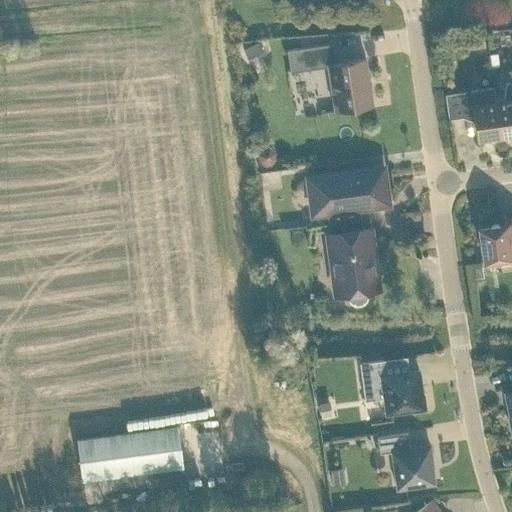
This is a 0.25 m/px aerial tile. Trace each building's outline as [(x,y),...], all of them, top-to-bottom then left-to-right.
[(485,48),(483,34),(470,35),(472,50),(485,48)] [(243,48),(247,59),(262,52),(257,41),(243,48)] [(371,104),(364,58),(334,63),(331,43),(285,50),(289,72),(326,66),(333,110),(371,104)] [(511,81),(505,83),(503,99),(495,100),(494,100),(499,135),(511,133),(511,81)] [(494,100),(495,100),(493,86),(444,93),(447,118),(472,115),(476,139),(499,135),(494,100)] [(350,208),(386,203),(381,168),(307,178),(312,213),(325,211),(327,222),(352,219),(350,208)] [(482,254),(483,262),(498,259),(499,266),(511,264),(511,216),(502,218),(503,226),(499,226),(496,224),(491,224),(489,228),(478,229),(480,242),(480,244),(479,245),(479,247),(479,248),(479,250),(480,252),(481,253),(482,254)] [(376,289),(368,228),(353,230),(352,219),(327,222),(328,233),(327,233),(335,294),(346,293),(346,294),(346,295),(346,296),(347,297),(348,299),(349,301),(351,302),(353,303),(355,303),(357,303),(358,303),(359,302),(361,301),(363,300),(364,299),(365,297),(365,296),(366,294),(366,293),(366,292),(365,290),(376,289)] [(483,276),(481,263),(473,265),(474,277),(483,276)] [(421,393),(418,370),(384,375),(381,360),(357,363),(363,400),(383,398),(385,414),(412,410),(412,411),(422,410),(424,408),(422,393),(421,393)] [(331,414),(329,399),(318,401),(320,416),(331,414)] [(75,438),(81,479),(182,466),(176,425),(75,438)] [(395,488),(433,483),(428,445),(408,448),(406,432),(376,437),(378,452),(390,451),(395,488)] [(337,468),(325,470),(327,486),(339,484),(337,468)] [(439,511),(430,498),(411,511),(439,511)]
